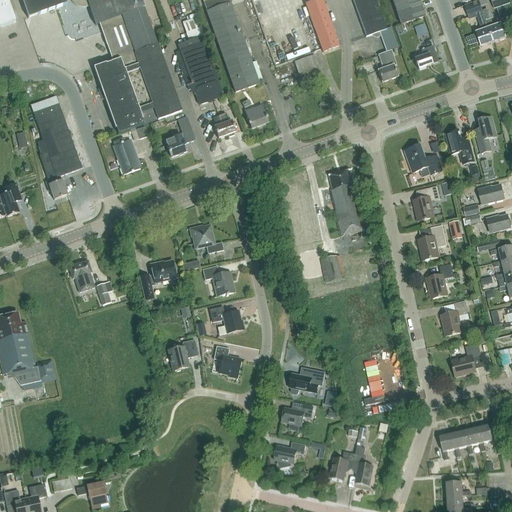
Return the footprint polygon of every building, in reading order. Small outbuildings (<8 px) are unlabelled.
[(7,0),(0,0),(0,28),(16,23),(7,0)] [(105,99),(118,135),(181,112),(158,46),(141,0),(21,0),(28,19),(67,5),(65,0),(70,0),(72,3),(75,6),(79,8),(84,8),(89,7),(95,26),(103,23),(117,61),(94,69),(102,89),(98,90),(101,101),(105,99)] [(259,85),(228,0),(201,0),(235,94),(259,85)] [(340,48),(322,0),(318,0),(305,5),(323,54),(340,48)] [(352,0),(366,37),(372,35),(373,37),(377,39),(381,37),(386,53),(378,55),(383,70),(377,72),(381,82),(396,76),(398,75),(395,66),(396,65),(391,51),(396,49),(389,28),(385,29),(374,0),(352,0)] [(392,0),(401,26),(425,18),(418,0),(392,0)] [(491,0),(495,10),(510,5),(508,0),(491,0)] [(484,15),(482,10),(479,1),(465,6),(470,20),(484,15)] [(501,25),(494,27),(491,20),(487,8),(482,10),(484,15),(486,22),(489,29),(494,44),(507,39),(501,25)] [(418,36),(428,32),(424,23),(414,27),(418,36)] [(494,44),(489,29),(476,33),(482,48),(494,44)] [(223,98),(202,37),(178,46),(180,51),(175,53),(188,91),(190,90),(192,95),(195,94),(199,106),(223,98)] [(421,51),(423,56),(414,59),(418,70),(432,65),(438,63),(433,47),(421,51)] [(302,86),(323,79),(315,55),(294,63),(302,86)] [(30,107),(37,125),(40,134),(34,136),(41,155),(39,156),(48,182),(60,177),(81,170),(56,98),(30,107)] [(249,101),(242,104),(244,109),(251,105),(249,101)] [(251,130),(268,124),(262,106),(244,112),(251,130)] [(218,140),(236,134),(232,122),(228,123),(226,115),(213,119),(216,127),(214,128),(218,140)] [(481,130),(475,131),(481,155),(492,152),(488,140),(497,138),(492,118),(479,122),(481,130)] [(177,122),(182,136),(185,135),(191,133),(186,119),(177,122)] [(131,133),(134,142),(149,137),(146,128),(131,133)] [(17,133),(18,147),(27,147),(26,132),(17,133)] [(463,166),(474,163),(469,142),(462,144),(459,132),(446,136),(451,156),(460,154),(463,166)] [(171,140),(165,142),(166,144),(171,159),(187,153),(184,146),(188,144),(185,135),(171,140)] [(123,176),(140,170),(130,141),(124,143),(123,139),(113,143),(115,147),(113,147),(123,176)] [(431,144),(434,154),(441,151),(438,141),(431,144)] [(427,168),(430,175),(434,173),(441,170),(436,156),(425,160),(420,146),(404,152),(412,173),(427,168)] [(481,162),(483,170),(490,168),(487,160),(481,162)] [(470,168),(472,177),(479,175),(477,167),(470,168)] [(341,237),(368,231),(357,185),(353,186),(350,172),(330,177),(333,191),(331,191),(334,203),(341,202),(344,211),(335,213),(341,237)] [(60,177),(48,182),(45,183),(48,193),(50,192),(54,201),(67,197),(60,177)] [(442,185),(445,197),(454,195),(451,183),(442,185)] [(0,202),(5,217),(6,218),(19,214),(14,199),(20,197),(16,185),(5,189),(7,194),(0,196),(0,202)] [(482,206),(504,201),(501,186),(488,189),(488,188),(478,191),(482,206)] [(439,200),(437,188),(425,190),(427,198),(413,201),(417,222),(433,219),(430,202),(439,200)] [(478,205),(463,209),(465,218),(480,214),(478,205)] [(465,219),(467,226),(482,223),(480,215),(465,219)] [(495,218),(487,220),(490,235),(511,230),(508,216),(495,219),(495,218)] [(459,220),(449,223),(452,235),(462,232),(459,220)] [(208,255),(223,252),(222,244),(214,245),(210,226),(198,229),(198,228),(189,230),(191,239),(192,239),(195,250),(206,248),(208,255)] [(438,258),(437,251),(447,249),(442,227),(431,230),(432,237),(418,241),(422,261),(438,258)] [(479,253),(490,250),(488,243),(477,245),(479,253)] [(501,263),(511,259),(511,246),(490,252),(491,256),(499,254),(501,262),(501,263)] [(340,256),(321,261),(326,283),(345,279),(340,256)] [(511,272),(511,259),(501,263),(501,262),(493,264),(494,268),(502,266),(504,274),(504,275),(511,272)] [(80,294),(95,289),(90,274),(92,274),(88,262),(69,268),(73,280),(75,279),(80,294)] [(148,276),(140,278),(145,302),(154,300),(151,287),(155,286),(155,284),(177,279),(173,262),(160,265),(159,264),(150,266),(153,276),(149,277),(148,276)] [(443,280),(453,278),(450,265),(439,267),(441,276),(426,279),(431,300),(447,296),(443,280)] [(218,298),(235,294),(230,272),(219,275),(217,267),(202,271),(205,281),(214,279),(218,298)] [(511,272),(504,275),(504,274),(496,276),(497,280),(498,280),(500,288),(507,287),(511,285),(511,272)] [(96,287),(104,309),(113,306),(112,303),(111,304),(108,293),(113,292),(110,283),(96,287)] [(507,287),(500,288),(499,289),(500,293),(508,291),(510,300),(511,299),(511,285),(507,287)] [(493,292),(486,293),(488,300),(495,298),(493,292)] [(458,317),(468,314),(465,301),(453,304),(455,312),(441,316),(445,337),(462,333),(458,317)] [(191,317),(189,308),(180,310),(183,319),(191,317)] [(219,337),(227,335),(244,331),(242,322),(241,322),(238,312),(225,316),(223,308),(209,311),(212,324),(223,322),(225,327),(218,329),(219,337)] [(25,324),(20,325),(18,314),(0,318),(0,360),(3,376),(13,373),(14,378),(18,377),(20,386),(41,381),(41,383),(56,380),(52,361),(37,365),(38,368),(36,368),(25,324)] [(500,317),(493,319),(495,327),(501,325),(500,317)] [(477,337),(479,346),(489,343),(487,335),(477,337)] [(183,348),(168,352),(173,372),(189,368),(187,360),(198,357),(194,341),(182,344),(183,348)] [(472,358),(481,356),(478,344),(465,347),(468,357),(451,361),(455,378),(476,373),(472,358)] [(237,380),(241,360),(227,357),(229,350),(216,347),(213,360),(221,362),(219,375),(228,377),(228,378),(237,380)] [(317,395),(319,387),(322,388),(325,374),(310,371),(308,378),(292,375),(289,389),(292,389),(291,393),(292,395),(296,396),(298,395),(299,391),(317,395)] [(336,400),(328,398),(326,406),(334,408),(336,400)] [(304,418),(311,420),(314,408),(303,406),(302,413),(285,410),(282,423),(302,427),(304,418)] [(476,429),(479,445),(481,453),(486,452),(484,443),(493,441),(489,426),(476,429)] [(358,441),(364,442),(367,430),(361,429),(358,441)] [(479,445),(476,429),(463,432),(467,447),(469,455),(473,454),(471,446),(479,445)] [(467,447),(463,432),(451,435),(454,450),(456,458),(461,457),(459,449),(467,447)] [(454,450),(451,435),(439,438),(445,461),(449,460),(447,452),(454,450)] [(294,465),(296,455),(304,456),(306,446),(292,443),(291,450),(277,448),(274,461),(278,462),(280,470),(292,467),(291,465),(294,465)] [(369,487),(373,468),(365,466),(366,458),(364,457),(365,450),(357,448),(355,456),(352,469),(358,471),(355,484),(369,487)] [(347,468),(352,469),(355,456),(344,453),(343,461),(334,459),(330,479),(344,482),(347,468)] [(70,480),(52,483),(54,494),(72,491),(70,480)] [(447,497),(462,497),(466,496),(466,497),(471,496),(470,492),(462,492),(462,483),(446,484),(447,497)] [(100,506),(100,508),(108,506),(103,484),(76,490),(78,497),(88,494),(91,508),(100,506)] [(46,498),(43,486),(29,489),(31,498),(25,500),(28,511),(40,511),(38,500),(46,498)] [(28,511),(25,500),(20,501),(18,491),(3,494),(6,507),(14,505),(15,511),(28,511)] [(447,510),(463,509),(471,509),(471,504),(463,505),(462,497),(447,497),(447,510)]
